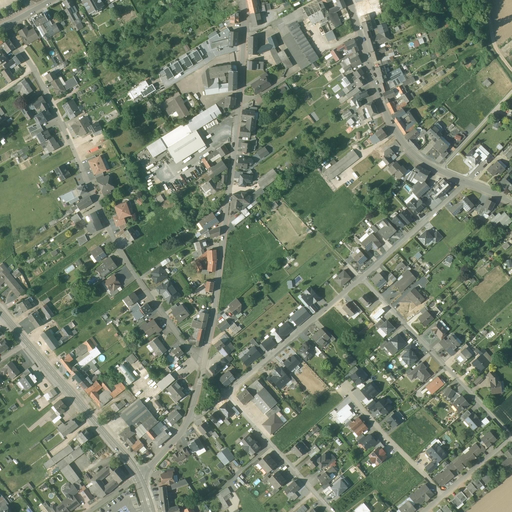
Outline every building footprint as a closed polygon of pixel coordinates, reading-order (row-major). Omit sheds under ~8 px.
[(70,0),(66,0),(63,2),(67,8),(67,9),(69,8),(74,5),(70,0)] [(101,0),(82,0),(81,0),(89,14),(105,6),(101,0)] [(247,0),(249,8),(257,7),(257,5),(255,0),(247,0)] [(321,9),(317,0),(303,8),(308,18),(311,23),(312,25),(318,22),(319,23),(321,22),(320,21),(325,18),(324,17),(321,9)] [(323,0),(316,0),(317,0),(321,9),(326,7),(327,7),(325,3),(323,0)] [(325,0),(327,2),(331,0),(333,0),(335,3),(336,2),(338,7),(329,11),(330,14),(331,14),(333,13),(335,12),(346,7),(345,6),(343,0),(342,0),(325,0)] [(368,1),(361,3),(362,6),(366,5),(367,9),(371,8),(368,1)] [(361,3),(356,5),(360,17),(365,15),(363,10),(367,9),(366,5),(362,6),(361,3)] [(74,5),(69,8),(72,13),(72,14),(77,11),(74,5)] [(326,7),(321,9),(324,17),(330,14),(329,11),(328,11),(326,7)] [(367,9),(363,10),(365,15),(368,14),(370,14),(368,10),(374,8),(375,8),(376,8),(375,7),(371,8),(367,9)] [(303,8),(282,19),(290,32),(299,27),(299,28),(300,27),(298,23),(304,20),(308,18),(303,8)] [(259,12),(250,14),(253,26),(262,24),(259,12)] [(335,12),(333,13),(334,13),(331,15),(331,14),(330,14),(324,17),(325,18),(327,24),(330,31),(332,30),(341,24),(341,23),(338,18),(335,12)] [(44,13),(38,16),(42,24),(44,23),(48,21),(44,13)] [(72,14),(72,13),(67,16),(71,23),(76,20),(75,16),(74,17),(72,14)] [(348,13),(338,18),(341,23),(349,18),(348,13)] [(38,16),(32,19),(37,29),(40,27),(41,27),(40,25),(42,24),(38,16)] [(76,20),(71,23),(74,27),(81,23),(80,23),(81,22),(80,20),(78,19),(76,20)] [(290,32),(282,19),(271,24),(273,28),(279,25),(285,35),(290,32)] [(49,20),(48,21),(44,23),(45,24),(47,26),(48,28),(49,28),(53,26),(49,20)] [(370,21),(362,23),(364,32),(369,31),(372,30),(372,28),(370,21)] [(81,23),(74,27),(76,32),(83,28),(81,23)] [(60,31),(56,24),(53,26),(49,28),(53,35),(60,31)] [(327,24),(321,26),(325,35),(330,31),(327,24)] [(385,24),(377,26),(380,34),(388,32),(385,24)] [(299,27),(290,32),(301,50),(306,57),(314,52),(299,28),(299,27)] [(209,39),(209,40),(210,42),(210,45),(212,50),(216,48),(216,49),(218,49),(217,48),(228,45),(229,32),(230,32),(228,28),(217,34),(215,36),(209,39)] [(28,32),(26,33),(24,29),(19,32),(24,41),(25,40),(25,41),(26,41),(27,43),(29,41),(30,42),(39,38),(34,30),(34,29),(28,32)] [(330,31),(325,35),(328,42),(336,39),(332,30),(330,31)] [(216,31),(207,36),(209,39),(215,36),(217,34),(216,31)] [(425,31),(414,35),(416,39),(426,35),(425,31)] [(230,32),(229,32),(228,45),(228,46),(237,46),(238,32),(230,32)] [(285,35),(281,38),(292,55),(301,50),(290,32),(285,35)] [(380,34),(372,37),(375,45),(390,40),(388,32),(380,34)] [(274,35),(267,38),(270,44),(257,49),(257,44),(257,37),(249,37),(249,44),(249,51),(249,55),(257,55),(269,50),(275,48),(279,46),(274,35)] [(371,37),(366,39),(369,47),(375,45),(372,37),(371,37)] [(414,41),(416,46),(425,43),(423,38),(414,41)] [(353,39),(344,43),(346,47),(347,49),(347,50),(351,49),(356,46),(353,39)] [(9,40),(0,46),(0,49),(3,48),(2,47),(3,47),(8,53),(15,48),(9,40)] [(391,45),(377,50),(377,51),(378,53),(386,50),(392,48),(391,45)] [(269,50),(272,57),(277,65),(282,62),(287,69),(293,65),(288,58),(284,51),(278,54),(275,48),(269,50)] [(336,49),(330,52),(336,62),(342,58),(338,52),(336,49)] [(197,63),(203,60),(201,56),(198,52),(197,50),(187,56),(190,60),(194,57),(197,63)] [(301,50),(292,55),(301,70),(310,64),(306,57),(301,50)] [(438,50),(429,55),(431,59),(440,55),(438,50)] [(377,51),(370,53),(373,62),(380,60),(378,53),(377,51)] [(314,52),(306,57),(310,64),(319,59),(314,52)] [(352,52),(342,59),(343,61),(344,61),(352,55),(353,55),(352,52)] [(2,54),(0,55),(0,63),(1,63),(3,65),(9,61),(7,58),(6,59),(2,54)] [(19,54),(13,58),(13,59),(15,62),(18,65),(24,61),(19,54)] [(352,55),(344,61),(347,66),(349,65),(351,67),(351,68),(353,67),(349,61),(354,58),(352,55)] [(188,68),(193,65),(190,60),(187,56),(178,62),(180,66),(185,63),(188,68)] [(354,58),(349,61),(353,67),(361,63),(357,56),(354,58)] [(7,68),(10,66),(15,62),(13,59),(7,63),(4,65),(6,69),(7,68)] [(263,62),(248,61),(248,69),(263,70),(263,62)] [(64,62),(56,67),(59,71),(66,67),(65,65),(64,63),(64,62)] [(178,74),(183,71),(180,66),(178,62),(168,67),(171,71),(175,69),(178,74)] [(224,66),(209,68),(211,78),(221,76),(221,83),(226,82),(224,71),(224,66)] [(379,67),(375,69),(377,77),(385,75),(386,74),(384,66),(379,67)] [(169,80),(174,77),(171,71),(168,67),(159,73),(161,77),(165,74),(169,80)] [(15,79),(7,68),(6,69),(2,72),(9,83),(15,79)] [(209,68),(202,75),(204,85),(212,84),(211,78),(209,68)] [(360,68),(353,73),(356,77),(357,79),(363,75),(364,74),(360,68)] [(386,74),(385,75),(387,81),(389,80),(390,81),(392,81),(395,86),(400,83),(396,75),(401,73),(398,68),(386,74)] [(55,74),(54,71),(53,72),(46,76),(50,83),(51,82),(57,78),(55,74)] [(237,71),(229,71),(228,84),(228,91),(237,90),(237,71)] [(348,74),(341,79),(345,84),(347,86),(349,85),(354,81),(353,80),(348,74)] [(357,79),(354,81),(356,83),(359,88),(367,82),(365,79),(366,79),(363,75),(357,79)] [(385,75),(377,77),(379,84),(387,81),(385,75)] [(221,76),(211,78),(212,84),(204,85),(206,95),(219,93),(219,85),(221,85),(221,83),(221,76)] [(261,78),(251,85),(255,91),(255,90),(257,93),(269,86),(266,82),(268,81),(266,78),(265,76),(261,78)] [(57,78),(51,82),(54,88),(53,89),(57,96),(65,91),(63,86),(58,78),(57,78)] [(74,78),(67,82),(68,83),(63,86),(65,91),(71,88),(71,87),(77,84),(74,78)] [(33,91),(24,80),(17,85),(18,86),(14,89),(17,93),(21,90),(25,96),(33,91)] [(389,80),(387,81),(379,84),(381,88),(386,86),(388,90),(395,87),(395,86),(392,81),(390,81),(389,80)] [(148,87),(144,82),(140,85),(141,86),(132,91),(134,96),(136,94),(137,97),(142,94),(144,98),(148,95),(147,94),(155,89),(152,85),(148,87)] [(221,85),(219,85),(219,93),(228,91),(228,84),(221,85)] [(343,89),(346,94),(352,89),(351,87),(349,85),(347,86),(343,89)] [(400,85),(396,88),(399,91),(401,96),(405,94),(403,90),(405,89),(403,86),(401,87),(400,85)] [(392,89),(382,94),(385,100),(389,98),(395,96),(394,93),(392,89)] [(354,98),(352,100),(355,104),(356,105),(360,103),(359,101),(368,97),(366,91),(362,92),(361,93),(354,98)] [(405,94),(401,96),(405,101),(406,103),(411,100),(406,93),(405,94)] [(40,106),(46,103),(42,96),(32,102),(37,108),(40,106)] [(180,96),(167,104),(169,107),(170,107),(172,112),(173,111),(178,108),(181,112),(178,113),(182,119),(189,115),(182,102),(183,102),(180,96)] [(256,108),(257,106),(264,102),(261,96),(253,101),(252,107),(256,108)] [(226,97),(216,104),(219,109),(222,107),(223,108),(225,107),(226,97)] [(235,98),(226,97),(225,107),(232,107),(232,105),(234,105),(235,98)] [(80,113),(73,100),(63,106),(66,112),(67,112),(72,119),(77,115),(81,113),(80,113)] [(373,101),(365,104),(368,111),(375,108),(373,101)] [(395,108),(392,102),(391,102),(386,104),(391,114),(401,109),(399,106),(395,108)] [(46,103),(40,106),(43,111),(48,108),(46,103)] [(365,104),(361,106),(360,103),(356,105),(357,108),(358,108),(360,115),(361,115),(364,114),(368,112),(368,111),(365,104)] [(216,104),(204,111),(186,122),(192,133),(196,130),(222,114),(219,109),(216,104)] [(26,106),(21,110),(28,120),(34,117),(28,108),(26,106)] [(375,108),(368,111),(368,112),(371,117),(378,114),(375,108)] [(42,124),(52,117),(47,109),(36,115),(42,124)] [(402,109),(391,116),(396,123),(399,120),(397,118),(399,117),(405,113),(402,109)] [(411,109),(406,113),(408,115),(412,122),(413,122),(414,124),(419,121),(411,109)] [(250,111),(243,110),(242,119),(247,119),(247,124),(255,125),(255,120),(253,120),(254,112),(250,111)] [(349,110),(343,115),(345,119),(352,114),(349,110)] [(87,123),(84,118),(74,124),(72,126),(75,130),(77,129),(81,136),(89,132),(92,130),(90,126),(88,123),(87,123)] [(186,122),(160,139),(167,149),(192,133),(186,122)] [(412,122),(405,128),(408,132),(415,126),(414,124),(413,122),(412,122)] [(402,123),(398,126),(404,135),(408,132),(405,128),(402,123)] [(435,123),(427,132),(433,138),(438,132),(442,129),(442,127),(437,123),(435,123)] [(99,124),(95,126),(94,124),(90,126),(92,130),(89,132),(90,135),(102,129),(99,124)] [(255,125),(247,124),(246,128),(251,128),(250,133),(254,133),(255,125)] [(28,128),(30,133),(41,128),(40,125),(33,128),(33,126),(28,128)] [(246,128),(241,127),(240,136),(249,137),(250,133),(251,128),(246,128)] [(41,128),(30,133),(33,137),(37,135),(37,134),(43,131),(41,128)] [(43,131),(37,134),(37,135),(42,143),(51,138),(47,129),(43,131)] [(381,129),(374,134),(375,134),(373,135),(378,142),(380,141),(387,136),(381,129)] [(414,129),(404,138),(408,142),(412,140),(419,134),(414,129)] [(423,129),(419,133),(424,139),(428,136),(423,129)] [(192,133),(167,149),(173,160),(203,141),(196,130),(192,133)] [(433,138),(431,139),(434,142),(438,138),(441,135),(438,132),(433,138)] [(373,135),(369,138),(374,144),(378,142),(373,135)] [(56,143),(52,137),(51,138),(42,143),(40,144),(43,149),(47,147),(50,152),(59,147),(57,143),(56,143)] [(438,138),(434,142),(436,143),(433,146),(441,154),(445,151),(448,147),(438,138)] [(160,139),(146,147),(153,158),(167,149),(160,139)] [(203,141),(173,160),(176,164),(206,145),(203,141)] [(414,142),(411,145),(417,151),(420,148),(414,142)] [(250,144),(243,143),(242,152),(251,153),(251,149),(251,145),(252,144),(250,144)] [(224,145),(217,149),(219,153),(222,157),(228,152),(224,145)] [(26,147),(18,152),(20,155),(28,151),(26,147)] [(264,147),(257,152),(261,158),(268,153),(264,147)] [(384,152),(379,147),(375,151),(381,158),(385,155),(384,152)] [(389,148),(384,152),(385,155),(388,158),(393,153),(389,148)] [(487,157),(478,148),(475,152),(482,158),(483,160),(487,157)] [(217,149),(209,154),(211,156),(212,158),(219,153),(217,149)] [(475,152),(472,149),(465,156),(475,165),(482,158),(475,152)] [(509,151),(507,149),(502,154),(507,158),(511,153),(509,151)] [(353,150),(328,170),(334,178),(359,158),(353,150)] [(441,154),(440,156),(443,159),(448,154),(445,151),(441,154)] [(487,157),(483,160),(486,163),(492,157),(489,154),(487,157)] [(388,158),(385,155),(381,158),(383,161),(386,164),(387,166),(387,165),(391,162),(390,160),(388,158)] [(207,156),(202,160),(204,163),(205,165),(208,169),(213,165),(209,160),(208,158),(207,156)] [(96,158),(89,162),(92,168),(103,163),(100,157),(96,158)] [(250,159),(239,158),(238,168),(242,168),(243,167),(247,168),(247,164),(249,164),(250,159)] [(222,161),(211,169),(212,170),(215,175),(226,167),(222,161)] [(506,167),(500,161),(497,162),(504,169),(506,167)] [(400,167),(395,162),(394,163),(389,167),(388,169),(393,174),(394,173),(399,178),(400,178),(404,174),(407,171),(406,171),(402,166),(400,167)] [(497,162),(492,167),(491,166),(486,170),(492,176),(497,172),(499,174),(504,169),(497,162)] [(103,163),(92,168),(95,175),(102,172),(106,170),(103,163)] [(63,164),(54,169),(62,181),(70,176),(71,175),(69,171),(67,172),(63,164)] [(430,172),(421,168),(419,172),(417,175),(421,177),(425,180),(430,172)] [(273,169),(257,182),(261,187),(262,189),(279,176),(273,169)] [(419,172),(413,169),(411,171),(408,175),(414,178),(415,179),(417,175),(419,172)] [(242,175),(240,175),(240,179),(239,179),(238,180),(238,181),(239,182),(239,186),(245,187),(246,182),(251,183),(252,176),(242,175)] [(104,178),(98,180),(97,180),(100,187),(111,182),(108,176),(104,178)] [(511,178),(509,176),(502,183),(510,190),(511,188),(511,178)] [(211,179),(202,186),(209,196),(218,189),(216,186),(211,179)] [(224,180),(216,186),(218,189),(219,190),(225,185),(226,179),(224,180)] [(431,190),(433,192),(445,181),(443,179),(431,190)] [(419,186),(415,190),(420,196),(429,187),(424,181),(422,183),(419,186)] [(446,183),(445,181),(433,192),(437,196),(439,198),(451,187),(449,186),(451,185),(447,181),(446,183)] [(111,182),(100,187),(103,193),(109,190),(114,188),(111,182)] [(78,188),(77,189),(80,195),(87,192),(84,185),(81,187),(78,188)] [(209,196),(202,186),(199,188),(205,198),(209,196)] [(261,187),(258,190),(252,194),(256,199),(261,195),(265,192),(262,189),(261,187)] [(77,189),(62,196),(64,199),(67,198),(68,201),(69,201),(73,199),(80,195),(77,189)] [(241,195),(233,194),(231,210),(240,211),(250,204),(250,196),(247,196),(247,193),(242,192),(241,195)] [(433,201),(437,196),(433,192),(428,196),(433,201)] [(156,197),(159,203),(164,200),(161,194),(156,197)] [(90,197),(82,201),(85,207),(92,203),(90,197)] [(474,206),(466,197),(455,206),(458,209),(463,205),(468,211),(474,206)] [(415,203),(412,199),(407,204),(416,214),(425,206),(419,200),(416,202),(415,203)] [(250,204),(245,207),(247,210),(257,203),(255,200),(250,204)] [(272,210),(279,206),(275,200),(268,205),(272,210)] [(484,206),(484,207),(491,210),(494,203),(487,200),(484,206)] [(82,201),(77,205),(79,207),(80,210),(85,207),(82,201)] [(126,204),(121,206),(121,205),(115,207),(119,217),(123,215),(123,217),(131,214),(129,209),(128,209),(126,204)] [(455,206),(449,211),(454,216),(460,211),(458,209),(455,206)] [(491,210),(484,207),(484,206),(483,206),(480,212),(478,215),(481,216),(483,212),(487,214),(490,212),(491,210)] [(249,212),(247,210),(245,207),(240,211),(242,214),(230,223),(233,227),(245,218),(244,216),(249,212)] [(413,215),(407,209),(404,211),(410,218),(413,215)] [(410,218),(404,211),(399,215),(406,223),(407,224),(412,220),(410,218)] [(94,212),(86,216),(88,219),(89,224),(99,220),(97,216),(96,216),(94,212)] [(504,212),(501,215),(499,213),(494,217),(490,221),(493,225),(499,220),(502,224),(501,225),(504,228),(511,221),(504,212)] [(67,213),(56,220),(58,222),(69,215),(67,213)] [(213,213),(200,222),(204,228),(204,230),(207,228),(209,227),(213,225),(214,225),(219,222),(213,213)] [(406,223),(399,215),(398,214),(394,218),(400,225),(402,227),(406,223)] [(119,217),(114,218),(117,226),(125,223),(123,217),(123,215),(119,217)] [(400,225),(394,218),(391,221),(397,228),(400,225)] [(382,229),(378,232),(385,239),(391,234),(391,235),(396,231),(388,223),(384,219),(381,222),(381,223),(384,226),(382,229)] [(89,224),(87,225),(91,233),(99,230),(98,229),(102,227),(99,220),(89,224)] [(125,232),(124,232),(131,242),(138,237),(131,227),(125,232)] [(370,227),(365,231),(367,233),(369,236),(371,234),(372,234),(374,232),(371,228),(370,227)] [(220,228),(209,231),(204,235),(205,238),(210,236),(210,238),(219,235),(220,228)] [(431,236),(426,231),(418,238),(424,244),(432,238),(431,236)] [(437,231),(431,236),(432,238),(437,243),(443,237),(437,231)] [(367,233),(359,240),(360,241),(360,242),(361,243),(369,236),(367,233)] [(369,236),(361,243),(364,246),(368,250),(374,245),(377,248),(381,244),(378,242),(378,241),(372,234),(371,234),(369,236)] [(85,235),(77,239),(80,246),(88,241),(85,235)] [(205,240),(196,242),(198,249),(199,250),(203,249),(207,247),(206,244),(205,240)] [(93,253),(92,254),(98,261),(106,255),(101,248),(100,248),(93,253)] [(358,254),(354,258),(360,264),(364,261),(364,260),(366,258),(358,249),(355,251),(358,254)] [(216,250),(208,251),(208,256),(209,261),(216,260),(216,250)] [(208,251),(197,259),(197,260),(197,259),(199,262),(208,256),(208,251)] [(197,260),(192,262),(197,272),(202,269),(199,262),(197,259),(197,260)] [(105,264),(97,269),(103,276),(110,271),(116,267),(111,260),(105,264)] [(406,267),(402,262),(397,266),(395,268),(398,271),(400,269),(402,267),(403,269),(406,267)] [(160,266),(151,272),(154,276),(155,278),(153,279),(156,284),(168,275),(164,270),(163,271),(160,266)] [(22,288),(9,273),(10,272),(7,269),(6,270),(6,269),(2,273),(0,274),(0,282),(3,280),(18,296),(22,293),(19,290),(22,288)] [(334,279),(339,285),(346,280),(347,281),(351,278),(344,270),(338,276),(334,279)] [(404,277),(395,285),(397,288),(398,289),(401,292),(407,286),(406,285),(414,278),(409,272),(404,277)] [(390,273),(383,279),(385,281),(389,286),(393,282),(396,279),(390,273)] [(383,279),(378,274),(371,280),(378,287),(385,281),(383,279)] [(114,276),(105,282),(108,287),(110,286),(114,290),(116,288),(120,286),(119,284),(114,276)] [(206,281),(197,289),(199,292),(204,289),(206,287),(207,281),(206,281)] [(174,288),(169,282),(166,284),(168,288),(161,293),(169,303),(171,302),(171,300),(175,297),(176,298),(178,298),(180,297),(180,295),(179,294),(177,293),(173,289),(174,288)] [(164,285),(162,283),(155,288),(159,294),(161,293),(168,288),(166,284),(164,285)] [(116,288),(114,290),(110,293),(113,296),(119,292),(116,288)] [(314,303),(319,298),(310,288),(305,292),(306,294),(302,297),(309,305),(312,303),(313,302),(314,303)] [(414,288),(406,295),(416,306),(424,299),(414,288)] [(133,292),(124,299),(129,306),(130,306),(131,306),(136,302),(139,300),(133,292)] [(367,295),(366,296),(364,294),(359,299),(366,306),(369,303),(372,300),(367,295)] [(236,298),(229,304),(231,307),(232,307),(237,302),(239,301),(236,298)] [(29,303),(26,300),(19,305),(24,312),(31,307),(31,306),(29,303)] [(136,302),(131,306),(130,306),(129,306),(128,307),(130,310),(138,304),(136,302)] [(237,302),(232,307),(231,307),(229,308),(234,315),(235,315),(240,310),(238,307),(240,306),(237,302)] [(352,306),(348,302),(342,308),(350,317),(356,311),(352,306)] [(147,303),(141,308),(146,315),(152,310),(147,303)] [(317,309),(312,303),(309,305),(307,307),(313,314),(317,309)] [(362,311),(355,303),(352,306),(356,311),(360,314),(362,311)] [(54,315),(46,304),(44,305),(40,308),(42,311),(46,315),(46,316),(49,319),(54,315)] [(173,311),(172,312),(179,322),(187,315),(180,306),(178,307),(173,311)] [(306,311),(303,308),(303,307),(297,312),(304,321),(310,316),(306,311)] [(435,307),(432,310),(437,315),(440,312),(435,307)] [(40,308),(28,317),(32,322),(39,317),(37,314),(42,311),(40,308)] [(372,317),(375,320),(376,320),(379,317),(384,311),(382,309),(372,317)] [(423,315),(418,319),(425,326),(432,319),(429,316),(430,315),(427,311),(423,315)] [(208,314),(201,312),(200,316),(199,316),(197,321),(199,321),(206,323),(208,314)] [(297,312),(291,317),(291,318),(293,321),(298,326),(300,324),(304,321),(297,312)] [(39,317),(32,322),(36,328),(43,323),(41,320),(39,317)] [(206,323),(199,321),(197,321),(194,320),(194,319),(193,323),(199,325),(198,328),(199,329),(199,328),(205,330),(206,323)] [(384,323),(381,319),(378,322),(374,325),(378,329),(380,327),(384,323)] [(148,324),(145,326),(146,328),(144,329),(149,335),(151,335),(153,334),(154,332),(155,331),(159,328),(153,320),(148,324)] [(226,321),(225,320),(217,325),(222,331),(229,325),(226,321)] [(389,323),(387,320),(384,323),(380,327),(387,334),(394,328),(391,325),(392,325),(389,322),(389,323)] [(146,321),(138,326),(142,331),(144,329),(146,328),(145,326),(148,324),(146,321)] [(272,335),(262,344),(267,349),(268,351),(276,344),(273,341),(275,339),(278,342),(286,336),(286,335),(293,329),(291,328),(287,322),(280,328),(279,328),(271,334),(272,335)] [(234,323),(229,327),(234,334),(241,329),(239,326),(238,327),(234,323)] [(439,323),(436,325),(435,326),(432,329),(432,331),(434,333),(436,333),(436,334),(437,333),(439,336),(440,337),(444,333),(446,331),(439,323)] [(48,329),(41,334),(46,340),(53,336),(49,331),(48,329)] [(321,329),(311,338),(321,348),(326,343),(323,340),(327,336),(321,329)] [(183,333),(182,334),(185,338),(189,342),(191,333),(189,333),(188,333),(188,331),(188,330),(183,333)] [(195,334),(191,333),(189,342),(190,344),(196,345),(197,340),(198,335),(195,334)] [(227,339),(223,334),(219,338),(220,340),(220,339),(223,343),(228,340),(227,339)] [(388,343),(384,346),(390,352),(391,351),(394,354),(402,346),(401,345),(404,342),(397,334),(388,343)] [(66,336),(61,340),(63,343),(68,339),(70,338),(67,335),(66,336)] [(53,336),(46,340),(53,350),(59,346),(60,345),(57,342),(53,336)] [(446,341),(442,344),(443,345),(441,346),(448,353),(449,352),(446,349),(455,340),(451,336),(446,341)] [(157,338),(149,344),(159,357),(166,351),(161,344),(162,344),(157,338)] [(4,339),(0,341),(0,352),(8,347),(6,344),(7,344),(7,343),(4,339)] [(75,349),(72,351),(75,355),(72,357),(73,359),(75,357),(76,358),(77,358),(78,359),(88,351),(89,352),(96,347),(94,344),(90,339),(75,349)] [(220,340),(214,345),(219,351),(225,345),(223,343),(220,339),(220,340)] [(455,340),(446,349),(449,352),(450,353),(454,350),(459,345),(455,340)] [(385,341),(379,346),(382,349),(384,346),(388,343),(385,341)] [(225,345),(219,351),(224,357),(227,355),(234,348),(229,342),(225,345)] [(313,349),(307,342),(305,342),(304,344),(304,345),(304,346),(298,352),(305,359),(308,356),(310,358),(314,354),(314,353),(312,351),(314,349),(313,349)] [(411,343),(405,349),(407,352),(410,350),(411,352),(415,348),(411,343)] [(96,347),(89,352),(90,354),(84,359),(87,364),(91,361),(101,354),(96,347)] [(184,353),(179,347),(172,351),(177,358),(184,353)] [(244,355),(240,358),(246,365),(253,360),(260,354),(253,347),(244,355)] [(321,352),(316,347),(313,349),(314,349),(312,351),(314,353),(314,354),(317,356),(321,352)] [(462,351),(456,357),(461,363),(465,360),(467,359),(471,355),(465,349),(465,348),(462,351)] [(407,352),(402,357),(404,359),(403,360),(406,363),(407,362),(409,365),(417,358),(415,356),(415,355),(412,352),(412,353),(411,352),(410,350),(407,352)] [(293,356),(299,363),(302,360),(296,353),(293,356)] [(480,355),(471,363),(474,366),(475,365),(481,371),(492,360),(485,353),(482,355),(481,354),(480,355)] [(70,354),(60,361),(66,368),(69,366),(67,363),(71,360),(73,359),(72,357),(70,354)] [(134,354),(127,359),(131,364),(138,360),(134,354)] [(353,366),(357,362),(350,354),(346,358),(353,366)] [(292,372),(295,370),(296,371),(300,368),(297,365),(299,363),(293,356),(292,355),(290,358),(289,357),(286,360),(287,361),(284,363),(286,365),(292,372)] [(221,360),(220,360),(222,362),(218,365),(221,369),(228,362),(224,357),(221,360)] [(84,359),(74,366),(79,371),(87,364),(84,359)] [(97,368),(91,361),(87,364),(93,371),(97,368)] [(14,365),(11,362),(4,367),(5,368),(1,371),(4,374),(8,371),(10,374),(9,374),(12,378),(19,372),(14,366),(14,365)] [(216,362),(209,368),(214,374),(221,369),(218,365),(216,362)] [(137,378),(125,363),(116,370),(129,385),(137,378)] [(426,368),(422,363),(412,371),(410,373),(414,378),(417,376),(422,382),(430,376),(424,369),(426,368)] [(87,365),(79,371),(85,379),(88,377),(89,376),(85,371),(89,368),(87,365)] [(72,368),(68,371),(73,376),(79,371),(74,366),(72,368)] [(355,366),(349,372),(351,375),(358,370),(355,366)] [(287,377),(279,367),(275,371),(277,373),(271,378),(273,381),(280,389),(290,380),(287,377)] [(351,375),(350,376),(353,379),(353,380),(355,382),(358,384),(366,377),(359,369),(358,370),(351,375)] [(492,370),(487,375),(490,379),(491,382),(490,382),(491,384),(492,384),(492,386),(491,387),(492,393),(501,392),(499,381),(499,377),(498,378),(492,370)] [(79,371),(73,376),(81,385),(87,380),(89,379),(88,377),(85,379),(79,371)] [(228,371),(219,379),(226,387),(235,379),(233,377),(229,372),(228,371)] [(25,376),(19,381),(26,390),(38,382),(36,379),(37,379),(34,374),(33,375),(31,373),(30,373),(25,376)] [(169,374),(156,385),(162,391),(174,380),(169,374)] [(295,381),(290,374),(287,377),(290,380),(292,383),(295,381)] [(97,375),(90,380),(89,379),(87,380),(91,385),(99,378),(97,375)] [(480,376),(474,382),(477,385),(483,379),(480,376)] [(437,377),(425,387),(431,394),(443,384),(437,377)] [(103,381),(100,385),(101,387),(102,387),(107,392),(109,395),(109,394),(116,388),(113,385),(110,381),(107,378),(103,381)] [(87,380),(81,385),(85,389),(91,385),(87,380)] [(119,380),(113,385),(116,388),(122,383),(119,380)] [(97,381),(86,390),(90,396),(94,392),(101,387),(100,385),(98,383),(97,381)] [(176,381),(167,389),(171,395),(177,402),(184,395),(181,391),(183,389),(176,381)] [(257,381),(247,390),(254,398),(251,400),(264,414),(265,414),(275,404),(277,403),(257,381)] [(116,388),(109,394),(112,397),(113,398),(126,388),(122,383),(116,388)] [(377,392),(369,383),(361,390),(366,397),(369,400),(371,398),(377,392)] [(216,387),(210,393),(215,399),(219,395),(220,391),(216,387)] [(454,391),(448,388),(444,395),(450,398),(454,391)] [(57,394),(53,389),(47,393),(51,399),(57,394)] [(247,390),(246,389),(237,397),(243,403),(249,398),(251,400),(254,398),(247,390)] [(107,392),(102,396),(101,394),(100,396),(103,400),(109,395),(107,392)] [(103,400),(97,405),(100,408),(112,397),(109,394),(109,395),(103,400)] [(100,396),(97,396),(93,399),(97,405),(103,400),(100,396)] [(366,406),(373,400),(371,398),(369,400),(366,397),(362,401),(366,406)] [(462,397),(453,404),(459,412),(461,410),(463,410),(465,409),(465,407),(468,404),(462,397)] [(386,401),(383,398),(376,403),(375,404),(376,406),(378,408),(377,408),(380,412),(381,411),(384,415),(391,408),(388,404),(389,404),(387,400),(386,401)] [(61,400),(53,406),(54,406),(57,411),(55,413),(59,416),(60,415),(65,411),(63,409),(66,407),(61,400)] [(152,415),(140,400),(120,416),(130,427),(135,433),(136,432),(143,426),(141,424),(152,415)] [(373,400),(366,406),(371,410),(376,406),(375,404),(376,403),(373,400)] [(118,404),(115,403),(111,406),(116,413),(123,406),(120,403),(118,404)] [(275,404),(265,414),(269,419),(275,414),(275,415),(280,410),(275,404)] [(338,418),(341,423),(347,418),(352,414),(349,410),(350,408),(347,405),(337,414),(340,416),(338,418)] [(176,410),(167,419),(172,425),(181,417),(178,414),(179,413),(176,410)] [(467,410),(461,416),(464,420),(471,414),(467,410)] [(392,411),(385,417),(387,419),(394,413),(392,411)] [(352,414),(347,418),(349,420),(350,420),(356,415),(353,412),(352,414)] [(214,413),(209,417),(214,424),(218,427),(220,425),(217,421),(220,419),(214,413)] [(387,419),(387,420),(393,427),(399,422),(402,420),(400,418),(395,413),(394,413),(387,419)] [(474,415),(472,413),(471,414),(464,420),(473,430),(480,423),(476,418),(477,417),(475,415),(474,415)] [(275,414),(269,419),(263,425),(271,434),(283,423),(275,415),(275,414)] [(59,416),(53,421),(55,424),(60,420),(62,418),(60,415),(59,416)] [(152,415),(141,424),(143,426),(148,431),(155,424),(158,422),(152,415)] [(352,422),(349,425),(354,430),(362,423),(362,422),(362,420),(360,420),(358,417),(352,422)] [(58,427),(65,436),(73,429),(74,429),(78,426),(75,421),(73,422),(72,420),(66,425),(65,424),(65,425),(63,423),(62,423),(58,427)] [(164,426),(160,421),(158,422),(155,424),(160,429),(164,426)] [(204,423),(198,428),(203,435),(203,434),(207,438),(210,436),(207,432),(210,429),(204,423)] [(362,423),(354,430),(358,435),(358,436),(361,433),(367,428),(365,426),(365,424),(363,424),(362,423)] [(148,431),(146,433),(153,441),(162,433),(160,429),(155,424),(148,431)] [(143,426),(136,432),(138,435),(140,438),(142,436),(146,433),(148,431),(143,426)] [(307,434),(310,437),(320,429),(317,426),(307,434)] [(130,427),(120,435),(125,441),(125,440),(131,446),(136,441),(133,438),(131,436),(135,433),(130,427)] [(89,434),(85,429),(84,429),(78,435),(85,442),(91,437),(89,434)] [(153,441),(154,443),(157,446),(158,446),(172,434),(169,430),(168,431),(167,429),(162,433),(153,441)] [(490,431),(481,439),(484,442),(488,446),(490,443),(491,444),(496,439),(490,431)] [(153,441),(146,433),(142,436),(143,438),(147,442),(149,444),(153,441)] [(253,439),(250,435),(249,435),(248,434),(241,440),(240,441),(243,444),(242,445),(248,453),(249,451),(252,454),(253,454),(260,448),(259,447),(259,446),(256,442),(255,442),(253,440),(253,439)] [(85,442),(78,435),(76,437),(79,441),(77,443),(79,446),(85,442)] [(365,438),(360,442),(361,443),(366,449),(368,447),(369,447),(371,446),(371,444),(372,443),(375,441),(370,435),(365,438)] [(203,447),(198,438),(190,442),(190,443),(191,444),(196,451),(196,452),(204,447),(203,447)] [(136,441),(131,446),(136,452),(139,449),(144,445),(140,441),(139,439),(136,441)] [(144,445),(139,449),(141,452),(149,445),(149,444),(147,442),(144,445)] [(385,447),(380,442),(373,448),(375,450),(378,448),(381,450),(385,447)] [(306,450),(299,443),(291,449),(298,457),(306,450)] [(446,455),(436,443),(434,445),(432,445),(430,446),(430,448),(427,451),(434,460),(432,462),(434,465),(446,455)] [(470,448),(468,450),(469,450),(464,455),(470,462),(475,458),(475,459),(476,458),(475,457),(481,451),(481,450),(478,447),(475,444),(470,448)] [(320,451),(315,445),(306,452),(311,458),(316,454),(320,451)] [(69,446),(51,458),(55,464),(73,450),(69,446)] [(73,450),(55,464),(60,470),(68,465),(84,453),(79,446),(73,450)] [(185,447),(180,450),(181,451),(178,453),(177,452),(173,455),(176,461),(179,459),(180,461),(190,455),(185,447)] [(216,455),(224,466),(235,458),(227,448),(216,455)] [(375,450),(369,456),(371,458),(370,459),(374,463),(375,462),(377,465),(386,457),(381,450),(378,448),(375,450)] [(511,451),(510,449),(505,453),(509,458),(501,464),(507,471),(511,467),(511,466),(511,465),(511,464),(511,451)] [(260,461),(258,462),(259,463),(267,472),(268,471),(276,465),(268,454),(260,461)] [(311,458),(307,462),(312,469),(318,464),(319,463),(317,460),(319,458),(316,454),(311,458)] [(319,458),(317,460),(319,463),(318,464),(319,466),(319,467),(320,468),(321,468),(323,467),(323,466),(324,465),(325,465),(327,467),(328,466),(326,464),(330,461),(330,460),(324,454),(319,458)] [(464,454),(452,464),(456,468),(459,471),(463,468),(464,468),(465,467),(464,466),(470,461),(464,455),(464,454)] [(328,458),(330,460),(330,461),(326,464),(328,466),(336,459),(334,457),(332,455),(328,458)] [(432,462),(425,468),(429,473),(430,473),(429,473),(436,467),(434,465),(432,462)] [(115,469),(110,463),(106,467),(109,471),(111,473),(115,469)] [(79,479),(68,465),(60,470),(69,482),(71,485),(73,483),(75,482),(79,479)] [(106,467),(96,476),(99,480),(100,480),(109,471),(106,467)] [(126,477),(118,467),(115,469),(111,473),(115,479),(112,482),(115,486),(126,477)] [(332,467),(325,473),(328,476),(332,473),(333,474),(336,471),(332,467)] [(447,469),(440,475),(438,474),(434,477),(442,486),(453,476),(450,472),(447,469)] [(269,479),(268,480),(269,480),(272,484),(282,476),(278,471),(269,479)] [(168,473),(161,474),(162,483),(160,483),(160,487),(165,486),(166,486),(174,483),(173,473),(168,474),(168,473)] [(328,476),(325,473),(318,479),(323,485),(324,486),(328,483),(327,482),(331,479),(328,476)] [(491,480),(486,473),(480,478),(486,484),(491,480)] [(96,476),(91,480),(94,485),(99,480),(96,476)] [(282,476),(272,484),(276,489),(277,488),(286,481),(282,476)] [(185,479),(177,482),(179,487),(188,484),(185,479)] [(338,495),(347,487),(340,479),(331,488),(333,490),(338,495)] [(482,486),(477,479),(472,484),(471,483),(466,487),(467,488),(471,494),(472,494),(476,490),(476,491),(482,486)] [(99,480),(94,485),(95,486),(97,489),(100,492),(106,488),(100,480),(99,480)] [(300,488),(294,481),(288,487),(291,490),(293,493),(300,488)] [(73,483),(71,485),(69,482),(65,486),(67,489),(67,488),(72,495),(78,491),(78,490),(76,487),(74,485),(73,483)] [(174,483),(166,486),(167,492),(179,487),(177,482),(174,483)] [(106,488),(100,492),(103,496),(113,488),(109,485),(106,488)] [(425,485),(413,495),(414,496),(418,501),(420,504),(427,497),(428,499),(433,495),(425,485)] [(160,487),(159,487),(161,501),(159,501),(160,506),(161,506),(162,510),(169,509),(169,508),(167,494),(167,493),(167,492),(166,486),(165,486),(160,487)] [(326,496),(333,490),(331,488),(329,486),(323,492),(326,496)] [(228,487),(216,494),(219,499),(223,497),(231,492),(228,487)] [(72,495),(67,488),(67,489),(63,491),(68,497),(68,498),(72,495)] [(467,488),(464,490),(462,493),(466,498),(467,500),(470,498),(473,495),(472,494),(471,494),(467,488)] [(88,492),(86,489),(80,493),(86,502),(92,497),(90,495),(88,492)] [(100,492),(97,489),(94,492),(96,495),(97,494),(100,498),(103,496),(100,492)] [(461,492),(456,496),(456,497),(451,502),(456,508),(462,503),(462,502),(466,498),(462,493),(461,492)] [(413,495),(412,494),(409,497),(415,504),(418,501),(414,496),(413,495)] [(69,499),(63,504),(62,502),(69,511),(79,504),(72,495),(68,498),(69,499)] [(223,497),(219,499),(225,509),(229,507),(223,497)] [(5,499),(0,502),(0,503),(3,507),(6,505),(8,504),(5,499)] [(408,501),(399,509),(401,511),(411,511),(415,509),(408,501)] [(63,505),(57,510),(56,508),(52,511),(68,511),(69,511),(62,502),(61,502),(63,505)] [(187,502),(178,505),(180,511),(184,511),(184,510),(189,508),(187,502)] [(363,503),(354,511),(368,511),(370,511),(363,503)]
